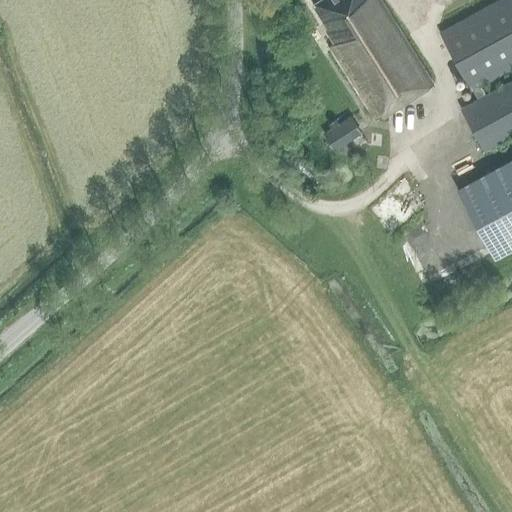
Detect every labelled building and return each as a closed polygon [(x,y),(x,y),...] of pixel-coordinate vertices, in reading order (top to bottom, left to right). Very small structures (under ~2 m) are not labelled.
[(329,47),(376,120),(433,84),(380,0),(318,0),(313,4),(328,27),(325,29),(334,43),(329,47)] [(478,99),(483,95),(478,86),(511,67),(511,0),(497,0),(440,31),(472,89),(478,99)] [(511,79),(483,95),(478,99),(461,107),(485,151),(511,135),(511,79)] [(327,127),(338,144),(366,127),(355,109),(327,127)] [(511,157),(456,188),(495,258),(511,248),(511,157)] [(417,219),(387,244),(397,257),(428,232),(417,219)]
